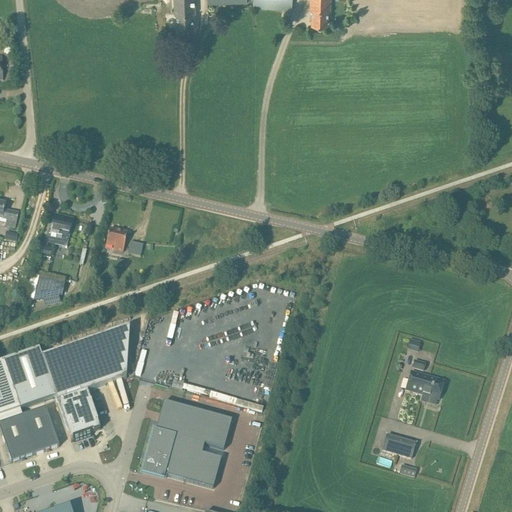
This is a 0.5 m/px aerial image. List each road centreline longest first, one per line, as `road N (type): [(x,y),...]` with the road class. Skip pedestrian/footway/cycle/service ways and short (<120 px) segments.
road 1 (unclassified): [(32,164),(511,275)]
road 2 (unclassified): [(459,511),(511,340)]
road 3 (unclassified): [(32,164),(18,0)]
road 4 (unclassified): [(119,476),(82,469),(0,497)]
